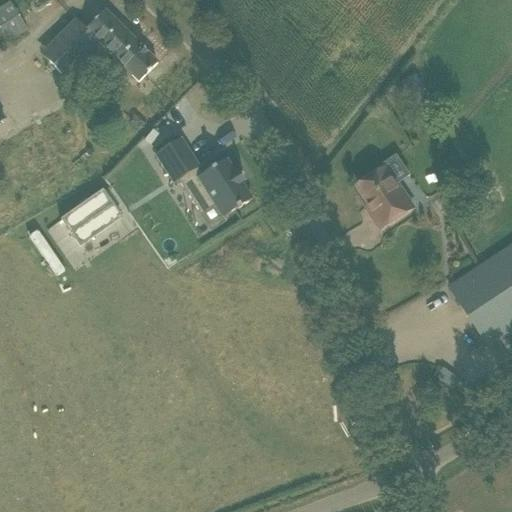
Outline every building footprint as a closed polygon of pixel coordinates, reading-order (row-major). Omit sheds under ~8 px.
[(0,10),(0,48),(27,32),(9,5),(0,10)] [(119,90),(132,78),(138,84),(157,65),(103,12),(84,32),(74,21),(40,55),(61,77),(96,42),(115,61),(102,73),(119,90)] [(212,205),(222,220),(251,201),(241,185),(244,183),(238,173),(234,175),(225,161),(201,177),(196,171),(199,169),(180,140),(154,156),(173,186),(178,182),(199,214),(212,205)] [(387,170),(358,188),(376,215),(372,217),(381,231),(413,211),(387,170)] [(79,248),(120,219),(102,193),(60,222),(79,248)] [(489,349),(511,334),(511,247),(450,289),(489,349)]
